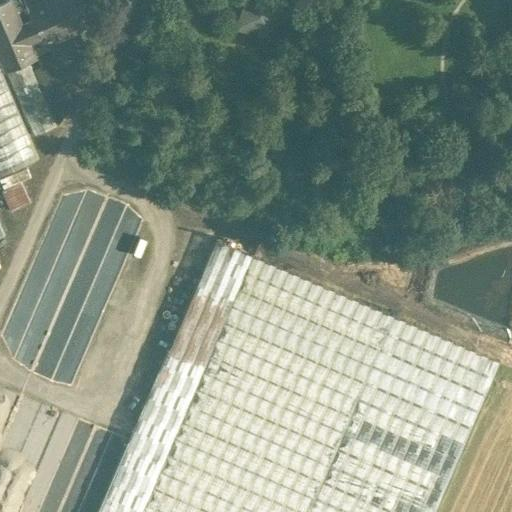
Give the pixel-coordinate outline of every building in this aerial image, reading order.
[(17,21),(8,0),(2,0),(1,0),(0,0),(0,55),(6,69),(27,60),(33,57),(23,34),(18,36),(13,23),(17,21)] [(72,0),(53,0),(45,3),(44,0),(42,0),(27,7),(24,0),(8,0),(17,21),(13,23),(18,36),(23,34),(33,57),(34,57),(31,49),(41,45),(42,45),(84,27),(72,0)] [(273,0),(271,0),(245,0),(239,21),(255,26),(253,34),(269,39),(279,12),(270,9),(273,0)] [(55,126),(27,60),(6,69),(34,135),(55,126)] [(55,61),(34,70),(42,90),(70,96),(55,61)] [(0,68),(0,175),(23,166),(38,159),(0,68)] [(70,96),(42,90),(57,125),(73,101),(70,96)] [(23,166),(0,175),(0,188),(28,177),(23,166)] [(21,182),(1,191),(6,201),(25,192),(21,182)] [(25,192),(6,201),(10,211),(30,202),(25,192)] [(433,511),(499,361),(215,239),(97,511),(433,511)] [(147,335),(145,353),(161,355),(164,337),(147,335)]
